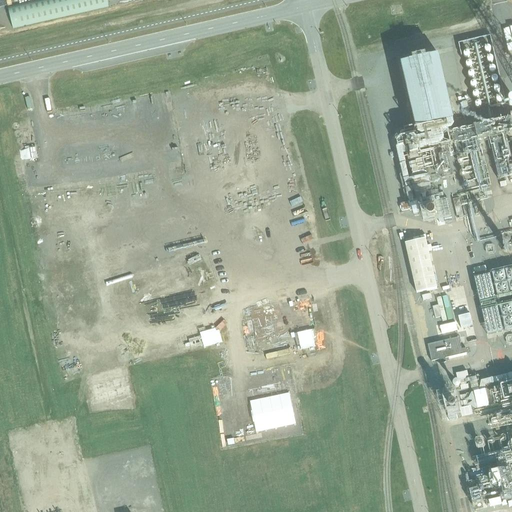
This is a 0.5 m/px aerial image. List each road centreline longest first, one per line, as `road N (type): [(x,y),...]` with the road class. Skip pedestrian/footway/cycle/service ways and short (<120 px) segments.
road 1 (unknown): [(265,111),(218,143),(213,187),(239,261),(296,274)]
road 2 (unknown): [(265,111),(296,274)]
